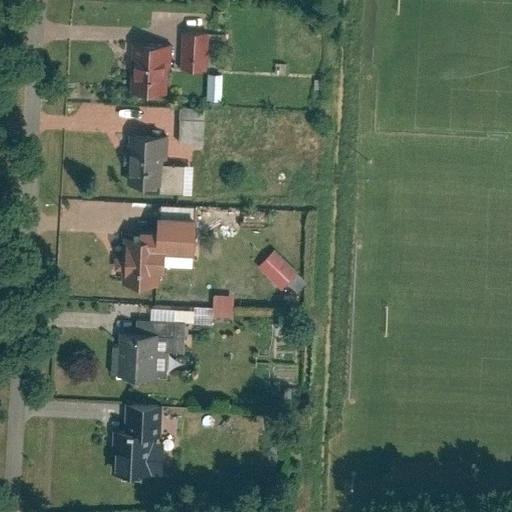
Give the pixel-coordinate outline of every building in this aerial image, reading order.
[(189,26),(186,64),(212,66),(214,28),(189,26)] [(177,39),(139,39),(138,89),(177,89),(177,39)] [(212,97),(226,97),(226,72),(212,72),(212,97)] [(186,103),(185,140),(211,140),(211,103),(186,103)] [(165,134),(129,133),(127,181),(163,182),(163,193),(192,194),(193,164),(164,163),(165,134)] [(131,233),(130,280),(131,280),(168,281),(168,268),(182,269),(183,248),(208,249),(210,204),(172,203),(171,226),(157,225),(157,234),(131,233)] [(282,244),(262,263),(287,289),(307,271),(282,244)] [(218,308),(199,306),(198,319),(217,321),(218,308)] [(121,370),(121,373),(175,376),(176,348),(193,349),(195,319),(181,318),(181,308),(159,307),(158,316),(148,315),(148,328),(127,327),(126,342),(115,342),(113,369),(121,370)] [(116,427),(113,469),(125,469),(125,475),(145,476),(145,471),(163,473),(165,442),(153,441),(154,433),(160,434),(162,402),(127,400),(125,427),(116,427)]
